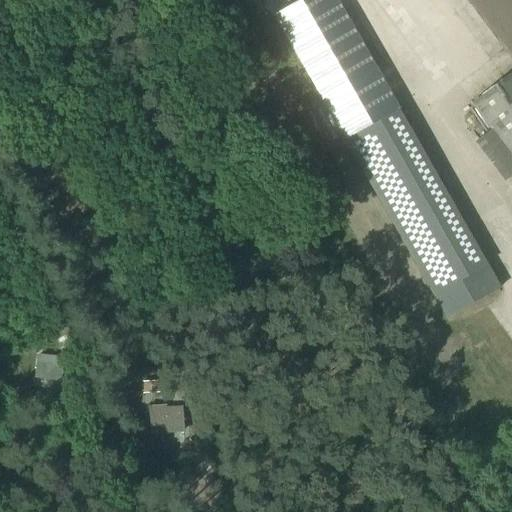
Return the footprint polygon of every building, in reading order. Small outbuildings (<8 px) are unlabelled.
[(337,0),(298,0),(275,14),(345,139),(399,109),(337,0)] [(511,73),(474,103),(493,128),(475,142),(505,181),(511,176),(511,73)] [(499,288),(399,109),(345,139),(446,318),(499,288)] [(61,377),(63,357),(38,355),(37,375),(61,377)] [(158,381),(143,382),(143,393),(159,392),(158,381)] [(151,431),(183,429),(182,408),(165,409),(165,406),(150,407),(151,431)]
